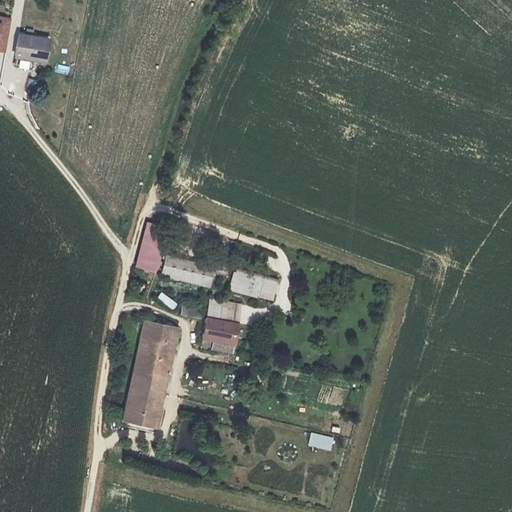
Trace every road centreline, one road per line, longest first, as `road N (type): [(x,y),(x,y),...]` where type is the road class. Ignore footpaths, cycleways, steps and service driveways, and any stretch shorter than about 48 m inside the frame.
road 1 (track): [(153,186),(113,319),(97,431),(103,446)]
road 2 (track): [(119,309),(149,307),(177,319),(186,339),(161,436),(120,434),(103,446)]
